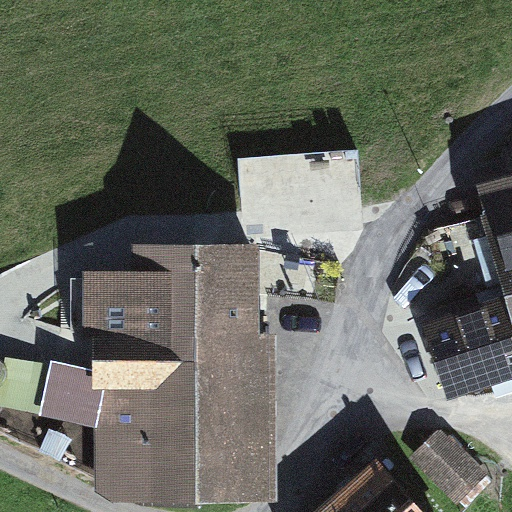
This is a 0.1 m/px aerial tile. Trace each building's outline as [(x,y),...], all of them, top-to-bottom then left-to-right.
[(356,151),(238,160),(244,239),(362,230),(356,151)] [(491,238),(511,231),(511,180),(483,188),(490,214),(486,216),(491,238)] [(511,231),(491,238),(503,283),(511,280),(511,231)] [(142,281),(74,282),(71,333),(103,340),(104,378),(56,366),(48,407),(101,420),(104,491),(249,490),(251,248),(142,248),(142,281)] [(511,280),(503,283),(509,301),(511,312),(511,280)] [(511,369),(511,312),(509,301),(428,328),(448,391),(511,369)] [(439,433),(416,456),(459,497),(481,474),(439,433)] [(335,505),(341,511),(422,511),(381,465),(335,505)]
